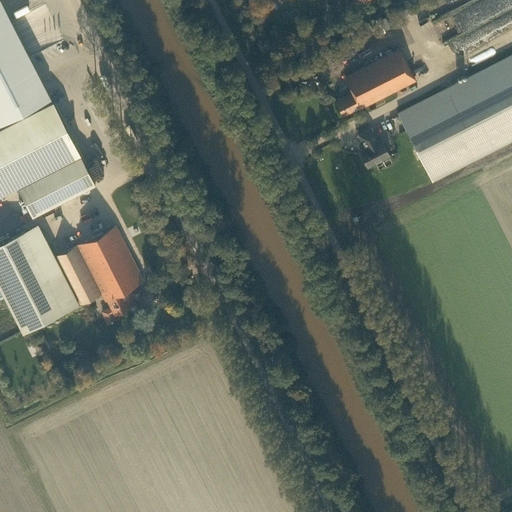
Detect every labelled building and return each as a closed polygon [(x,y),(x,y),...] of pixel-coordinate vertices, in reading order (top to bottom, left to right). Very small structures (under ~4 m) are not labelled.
[(0,0),(0,122),(50,97),(0,0)] [(424,18),(433,39),(444,39),(465,30),(465,23),(484,15),(484,6),(481,0),(443,0),(447,8),(424,18)] [(358,109),(415,80),(399,49),(344,76),(351,92),(335,101),(341,114),(357,107),(358,109)] [(71,54),(46,67),(48,72),(73,59),(71,54)] [(397,114),(431,179),(511,137),(511,55),(458,83),(457,81),(444,88),(445,90),(397,114)] [(0,194),(17,186),(31,216),(94,184),(52,100),(0,126),(0,194)] [(87,139),(101,132),(99,128),(85,136),(87,139)] [(357,135),(363,145),(364,144),(366,148),(359,151),(367,166),(389,155),(381,140),(377,142),(370,128),(357,135)] [(127,286),(142,279),(115,225),(55,256),(79,303),(100,292),(105,300),(107,299),(110,305),(100,310),(107,323),(115,319),(113,315),(130,306),(124,294),(127,293),(128,289),(127,286)] [(0,285),(22,330),(63,310),(23,231),(10,238),(8,233),(0,237),(0,285)] [(42,339),(33,344),(39,354),(47,350),(42,339)]
